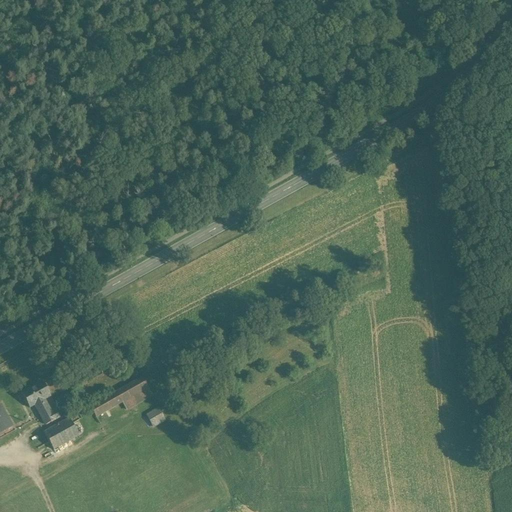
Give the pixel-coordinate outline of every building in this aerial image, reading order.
[(98,367),(84,374),(87,382),(101,374),(98,367)] [(142,378),(117,392),(122,403),(126,410),(152,395),(142,378)] [(42,382),(22,393),(21,393),(29,408),(35,405),(44,400),(50,396),(42,382)] [(117,392),(90,407),(96,418),(122,403),(117,392)] [(51,414),(44,400),(35,405),(43,419),(51,414)] [(1,406),(0,405),(0,433),(13,426),(1,406)] [(164,420),(158,408),(146,415),(152,427),(164,420)] [(51,414),(43,419),(46,425),(59,418),(56,411),(51,414)] [(69,419),(44,433),(53,450),(79,436),(69,419)]
